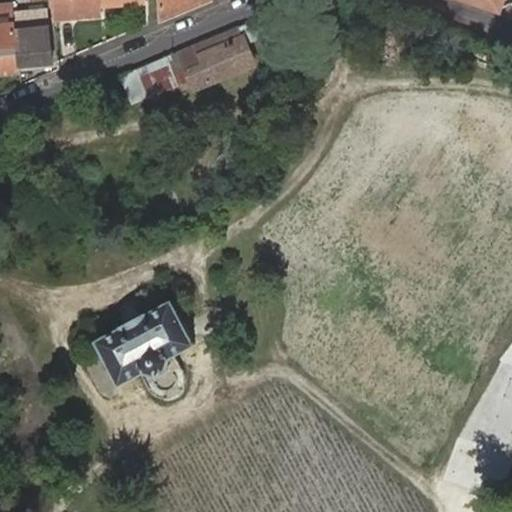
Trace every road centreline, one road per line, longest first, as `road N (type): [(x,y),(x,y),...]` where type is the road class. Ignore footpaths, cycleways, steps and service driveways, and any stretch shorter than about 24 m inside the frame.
road 1 (track): [(0,280),(50,297),(94,296),(146,278),(299,178),(356,91),(421,80),(511,88)]
road 2 (track): [(332,0),(343,46),(334,87),(297,102),(217,105),(198,124),(206,325),(244,389)]
road 3 (track): [(244,389),(287,373),(453,510)]
road 4 (track): [(57,511),(82,482),(145,438),(244,389)]
road 5 (residential): [(0,112),(162,45)]
road 6 (track): [(511,365),(461,461),(453,511)]
road 7 (residential): [(162,45),(274,0)]
